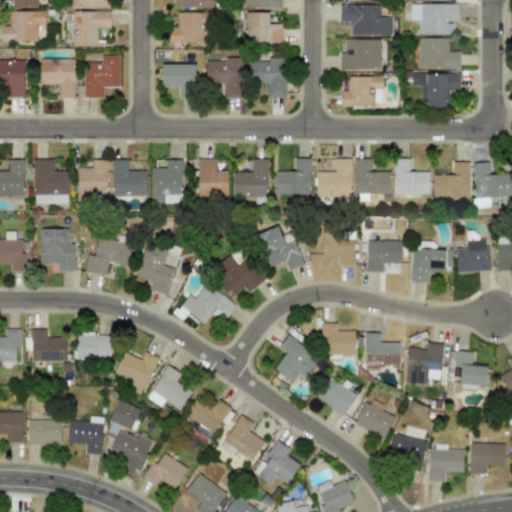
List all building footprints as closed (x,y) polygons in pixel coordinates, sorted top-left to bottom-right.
[(176,0),(176,7),(211,8),(211,0),(176,0)] [(280,7),(280,0),(237,0),(237,8),(280,7)] [(408,4),(409,20),(417,20),(417,35),(453,34),(453,21),(458,21),(457,3),(408,4)] [(390,17),(378,17),(378,5),(339,4),(339,25),(350,25),(350,34),(390,35),(390,17)] [(96,46),(96,27),(108,27),(108,10),(71,11),(71,46),(96,46)] [(44,24),(44,11),(8,11),(8,26),(0,26),(0,41),(35,40),(35,24),(44,24)] [(204,41),(205,13),(176,12),(175,27),(168,27),(167,40),(204,41)] [(267,12),(243,12),(244,42),(280,41),(280,24),(267,24),(267,12)] [(457,51),(447,51),(446,37),(417,38),(417,69),(457,68),(457,51)] [(379,39),(343,39),(343,53),(339,53),(339,69),(379,70),(379,39)] [(118,87),(118,55),(100,55),(100,62),(82,62),(83,98),(102,98),(102,87),(118,87)] [(23,60),(0,59),(0,81),(2,81),(1,96),(22,97),(23,60)] [(74,97),(73,59),(38,60),(39,84),(57,83),(58,98),(74,97)] [(204,87),(221,88),(221,97),(240,97),(241,60),(205,59),(204,87)] [(265,98),(284,98),(284,59),(248,59),(248,81),(266,82),(265,98)] [(193,64),(160,64),(161,87),(177,86),(178,97),(194,97),(193,64)] [(445,106),(445,90),(457,90),(457,73),(410,73),(410,86),(419,86),(419,106),(445,106)] [(339,90),(340,106),(382,105),(381,75),(346,76),(346,90),(339,90)] [(227,171),(215,171),(215,159),(197,158),(196,195),(226,196),(227,171)] [(309,158),(292,158),(293,171),(273,171),(273,194),(309,193),(309,158)] [(315,172),(315,197),(350,196),(349,158),(334,158),(334,171),(315,172)] [(393,194),(428,193),(428,171),(408,171),(408,158),(392,159),(393,194)] [(23,160),(7,159),(7,171),(0,170),(0,196),(22,197),(23,160)] [(52,159),(32,159),(32,204),(67,203),(67,171),(52,171),(52,159)] [(145,170),(126,170),(126,159),(111,160),(111,199),(123,199),(123,208),(142,208),(141,203),(128,203),(128,197),(145,197),(145,170)] [(150,167),(149,203),(179,203),(180,160),(164,159),(164,168),(150,167)] [(266,159),(250,159),(250,172),(232,172),(232,197),(266,197),(266,159)] [(389,193),(388,171),(369,171),(369,159),(353,159),(354,194),(389,193)] [(76,167),(75,201),(106,202),(106,160),(91,160),(90,168),(76,167)] [(451,175),(432,174),(431,197),(467,198),(468,162),(451,161),(451,175)] [(488,175),(487,161),(472,162),(474,197),(509,196),(508,174),(488,175)] [(255,234),(268,267),(282,261),(285,271),(302,264),(293,241),(284,245),(277,225),(255,234)] [(73,243),(66,243),(66,228),(38,229),(39,264),(56,263),(57,270),(73,270),(73,243)] [(353,264),(352,231),(321,232),(321,256),(337,256),(337,265),(353,264)] [(9,270),(25,271),(26,240),(12,239),(13,234),(3,234),(3,239),(0,239),(0,263),(9,263),(9,270)] [(93,255),(86,254),(83,271),(105,274),(107,262),(126,264),(130,237),(117,235),(117,240),(96,237),(93,255)] [(486,239),(465,240),(465,247),(454,248),(455,272),(487,270),(486,239)] [(511,239),(495,239),(495,270),(511,270),(511,261),(511,239)] [(380,263),(400,263),(400,241),(366,240),(366,271),(380,271),(380,263)] [(173,268),(162,265),(166,250),(145,244),(135,278),(151,283),(149,290),(166,294),(173,268)] [(444,250),(410,249),(409,281),(427,282),(427,271),(443,271),(444,250)] [(233,296),(246,284),(251,290),(264,278),(246,258),(238,265),(230,256),(212,272),(233,296)] [(179,306),(202,323),(210,312),(222,321),(234,305),(205,283),(193,298),(188,294),(179,306)] [(353,331),(336,331),(336,323),(321,323),(321,354),(353,354),(353,331)] [(20,328),(3,328),(3,337),(0,337),(0,360),(14,360),(14,348),(20,348),(20,328)] [(45,337),(45,329),(29,329),(30,360),(64,360),(64,337),(45,337)] [(363,364),(398,364),(398,342),(379,342),(379,333),(364,332),(363,364)] [(108,359),(109,335),(74,334),(74,358),(108,359)] [(305,378),(320,359),(287,334),(277,347),(284,353),(273,368),(291,381),(298,373),(305,378)] [(439,379),(440,343),(425,342),(424,348),(405,347),(405,383),(426,383),(426,379),(439,379)] [(471,351),(454,350),(453,366),(459,367),(458,387),(475,388),(475,385),(484,386),(485,365),(471,365),(471,351)] [(139,360),(121,352),(111,377),(143,390),(156,356),(143,351),(139,360)] [(511,355),(507,358),(511,368),(498,376),(511,399),(511,355)] [(179,374),(167,365),(144,396),(159,407),(163,400),(177,410),(190,392),(174,380),(179,374)] [(314,399),(344,414),(355,393),(325,378),(314,399)] [(184,415),(212,433),(229,408),(216,399),(212,407),(196,397),(184,415)] [(363,398),(353,425),(384,437),(392,415),(380,411),(382,406),(363,398)] [(138,407),(116,400),(104,435),(113,438),(108,452),(125,458),(121,470),(137,475),(149,439),(136,434),(135,437),(117,431),(119,426),(130,429),(138,407)] [(20,442),(20,411),(0,411),(0,433),(5,433),(5,442),(20,442)] [(252,422),(237,414),(219,447),(232,454),(234,451),(251,460),(262,440),(247,431),(252,422)] [(66,443),(85,444),(84,454),(100,454),(101,417),(88,416),(88,421),(67,420),(66,443)] [(60,421),(27,419),(26,444),(59,444),(60,421)] [(420,463),(425,441),(392,433),(386,455),(420,463)] [(285,484),(298,464),(285,455),(289,449),(276,441),(262,462),(259,460),(251,473),(269,484),(274,476),(285,484)] [(502,466),(503,444),(469,442),(468,473),(483,474),(483,465),(502,466)] [(443,472),(461,472),(462,449),(445,449),(445,446),(427,446),(426,480),(443,480),(443,472)] [(186,468),(162,453),(155,464),(151,461),(141,476),(154,485),(158,479),(173,488),(186,468)] [(211,511),(225,492),(196,473),(184,492),(199,502),(194,510),(196,511),(211,511)] [(321,511),(338,511),(337,508),(352,502),(344,480),(330,485),(328,481),(315,486),(321,503),(319,504),(321,511)] [(258,511),(233,495),(221,511),(258,511)] [(274,511),(307,511),(306,505),(292,508),(291,501),(273,504),(274,511)]
